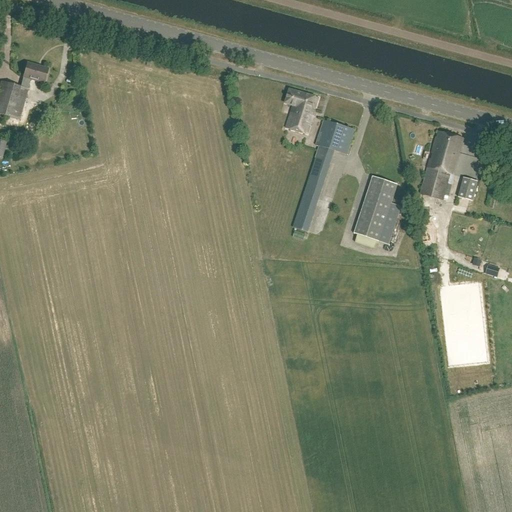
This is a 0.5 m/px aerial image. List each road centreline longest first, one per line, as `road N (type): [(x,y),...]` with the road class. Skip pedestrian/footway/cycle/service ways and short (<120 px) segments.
road 1 (tertiary): [(511,125),(54,0)]
road 2 (unclassified): [(511,63),(279,0)]
